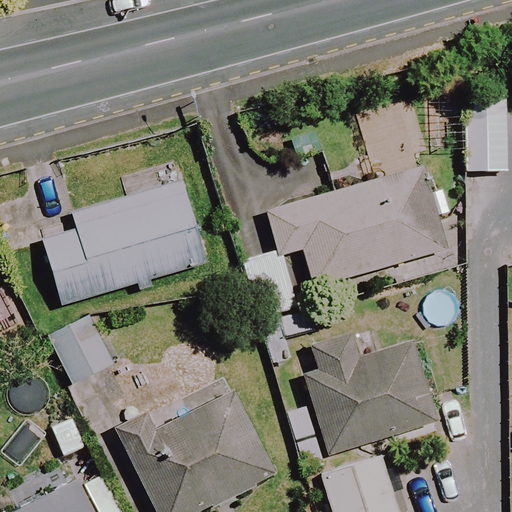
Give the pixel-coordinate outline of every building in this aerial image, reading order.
[(499,175),(502,99),(428,96),(426,147),(457,148),(456,174),(499,175)] [(251,216),(262,257),(234,264),(249,324),(310,309),(305,289),(437,255),(416,174),(251,216)] [(197,266),(173,187),(67,218),(71,234),(32,246),(50,309),(197,266)] [(111,366),(88,315),(41,336),(64,388),(111,366)] [(341,341),(290,355),(319,458),(425,427),(403,348),(347,364),(341,341)] [(197,511),(269,479),(227,389),(113,441),(145,511),(197,511)] [(390,511),(374,458),(314,477),(324,511),(390,511)] [(89,511),(76,484),(15,511),(89,511)]
